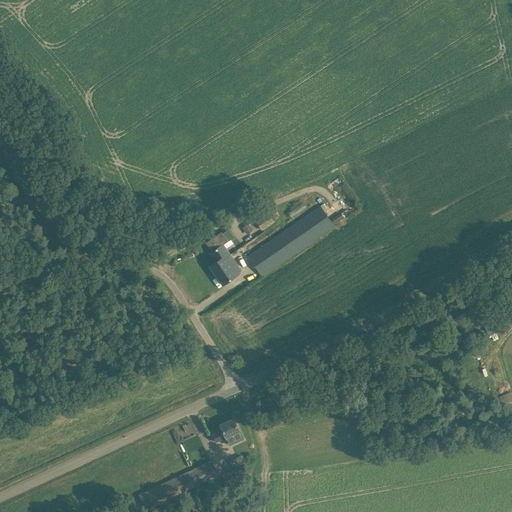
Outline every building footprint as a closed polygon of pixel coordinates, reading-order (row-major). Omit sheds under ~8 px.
[(334,226),(324,210),(327,208),(324,203),(249,255),(262,275),(334,226)] [(256,220),(262,230),(274,222),(273,221),(277,218),(273,212),(269,214),(268,212),(256,220)] [(254,231),(249,223),(242,228),(247,235),(254,231)] [(210,265),(223,285),(238,274),(237,275),(226,259),(231,256),(230,254),(223,245),(228,241),(234,237),(229,229),(223,233),(222,232),(206,242),(212,251),(210,253),(216,261),(210,265)] [(486,324),(492,334),(501,328),(495,318),(486,324)] [(226,437),(240,431),(234,418),(220,425),(223,430),(213,434),(216,441),(226,437)] [(219,477),(216,469),(212,460),(139,495),(147,511),(219,477)] [(234,477),(226,480),(230,489),(238,486),(234,477)] [(204,511),(199,497),(188,501),(192,511),(204,511)]
